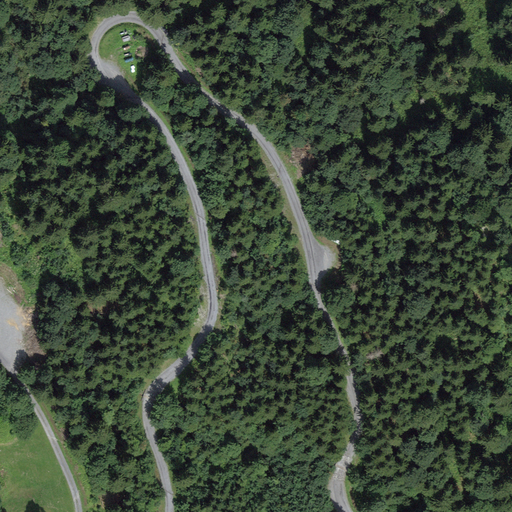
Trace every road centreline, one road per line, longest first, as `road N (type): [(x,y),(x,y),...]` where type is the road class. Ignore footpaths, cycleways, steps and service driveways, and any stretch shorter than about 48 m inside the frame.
road 1 (track): [(337,487),(355,434),(356,388),(323,312),(295,199),(254,130),(207,100),(145,21),(130,15),(98,29),(92,63),(101,80),(146,107),(174,147),(201,220),(212,299),(199,338),(151,390),(147,410),(169,511)]
road 2 (track): [(0,358),(45,426),(77,511)]
